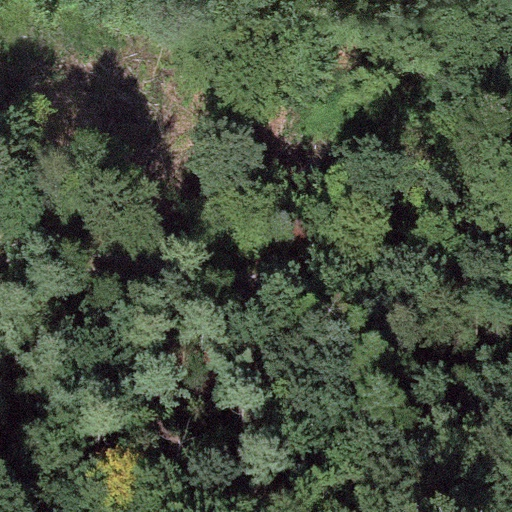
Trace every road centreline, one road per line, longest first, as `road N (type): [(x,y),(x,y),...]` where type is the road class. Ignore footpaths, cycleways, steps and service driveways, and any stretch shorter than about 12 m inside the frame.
road 1 (track): [(0,249),(295,289),(413,291),(511,271)]
road 2 (track): [(511,436),(451,479),(354,511)]
